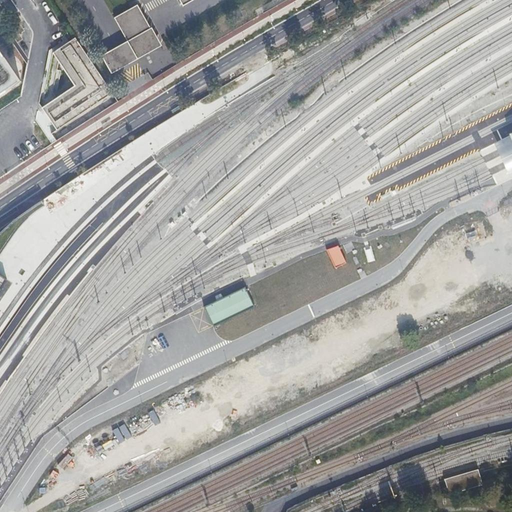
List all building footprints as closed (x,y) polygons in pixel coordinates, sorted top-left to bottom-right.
[(138,3),(114,16),(127,40),(136,56),(159,43),(138,3)] [(116,102),(72,39),(53,52),(75,85),(42,107),(57,129),(51,132),(55,139),(116,102)] [(105,52),(101,54),(111,72),(114,70),(125,64),(137,58),(136,56),(127,40),(115,47),(105,52)] [(0,113),(28,95),(0,52),(0,113)] [(443,478),(448,494),(481,484),(476,469),(443,478)]
